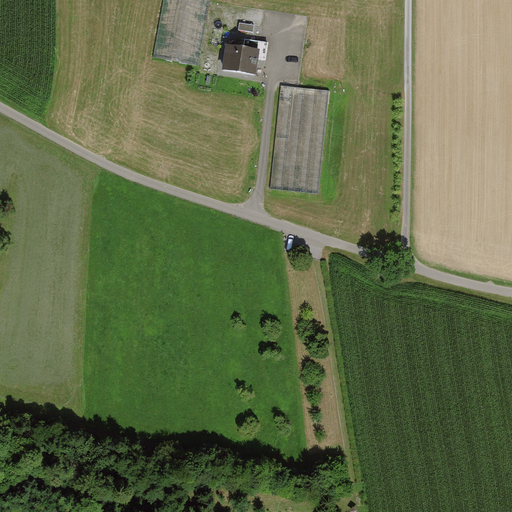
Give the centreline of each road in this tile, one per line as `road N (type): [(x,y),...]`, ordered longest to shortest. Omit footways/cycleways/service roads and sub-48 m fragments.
road 1 (unclassified): [(0,106),(133,176),(511,295)]
road 2 (track): [(407,266),(405,0)]
